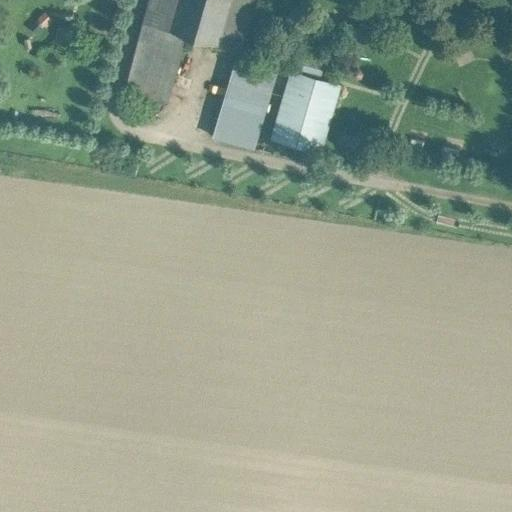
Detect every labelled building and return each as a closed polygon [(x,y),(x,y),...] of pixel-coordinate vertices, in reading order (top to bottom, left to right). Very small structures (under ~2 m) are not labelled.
[(149,0),(125,91),(167,104),(186,35),(243,51),(258,0),(149,0)] [(366,44),(377,5),(364,1),(353,40),(366,44)] [(52,44),(68,48),(73,28),(58,24),(52,44)] [(237,60),(214,137),(254,149),(277,71),(237,60)] [(291,73),(271,139),(320,153),(339,88),(291,73)] [(425,130),(423,140),(445,143),(447,132),(425,130)] [(239,176),(233,178),(237,187),(259,177),(249,155),(233,162),(239,176)] [(196,184),(211,172),(204,162),(188,175),(196,184)] [(272,176),(284,194),(301,182),(289,165),(272,176)]
